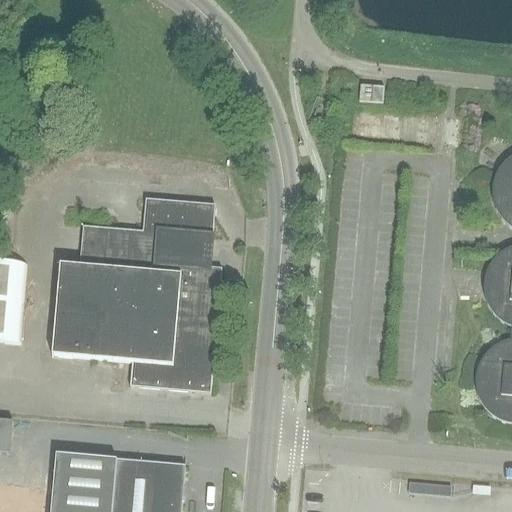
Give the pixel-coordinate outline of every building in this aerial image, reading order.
[(358,105),(383,107),(384,90),(360,88),(358,105)] [(60,267),(52,359),(132,366),(130,390),(211,397),(222,271),(207,270),(209,252),(211,252),(215,208),(146,202),(143,234),(83,229),(80,269),(60,267)] [(26,264),(10,263),(0,262),(0,343),(20,346),(26,264)] [(511,347),(484,349),(488,423),(511,421),(511,347)] [(0,454),(9,455),(12,423),(0,422),(0,454)] [(0,485),(0,511),(181,511),(185,468),(56,457),(53,490),(0,485)]
